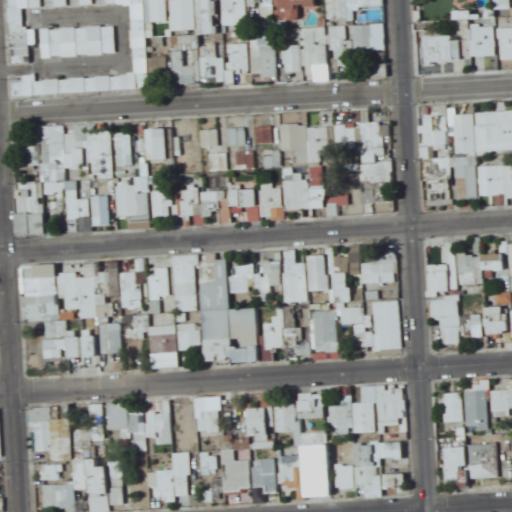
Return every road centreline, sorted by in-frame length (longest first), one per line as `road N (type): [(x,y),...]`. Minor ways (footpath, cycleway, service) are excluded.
road 1 (residential): [(0,250),(511,217)]
road 2 (residential): [(511,81),(0,112)]
road 3 (residential): [(400,0),(427,511)]
road 4 (tertiary): [(0,140),(19,511)]
